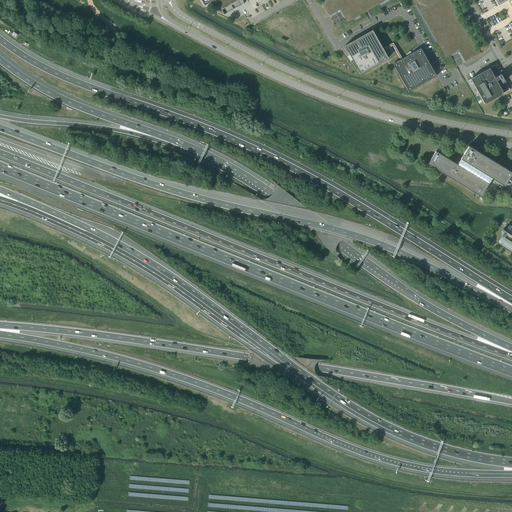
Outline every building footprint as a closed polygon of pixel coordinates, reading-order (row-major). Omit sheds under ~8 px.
[(239,0),(201,0),(205,5),(214,0),(215,0),(222,10),(225,8),(239,0)] [(320,0),(329,16),(340,10),(344,19),(345,19),(347,23),(353,20),(354,22),(361,18),(360,16),(365,13),(368,11),(377,6),(379,8),(392,0),(412,0),(416,5),(413,7),(434,44),(437,43),(446,59),(450,56),(450,57),(453,55),(459,52),(465,62),(481,53),(450,0),(320,0)] [(511,21),(508,24),(511,31),(511,0),(494,0),(498,6),(508,0),(511,0),(511,21)] [(306,5),(279,21),(294,48),(322,33),(306,5)] [(372,30),(344,46),(360,74),(388,58),(384,50),(383,49),(372,30)] [(411,53),(407,56),(402,59),(401,57),(393,43),(383,49),(384,50),(392,45),(396,52),(400,60),(393,64),(408,92),(436,76),(421,48),(411,53)] [(470,79),(477,91),(502,77),(497,68),(491,71),(489,68),(470,79)] [(502,77),(477,91),(479,95),(484,104),(510,90),(502,77)] [(511,172),(500,165),(468,146),(457,164),(436,151),(428,164),(481,196),(492,178),(504,186),(511,172)] [(511,232),(506,229),(505,231),(503,229),(500,234),(502,236),(498,242),(511,250),(511,232)]
